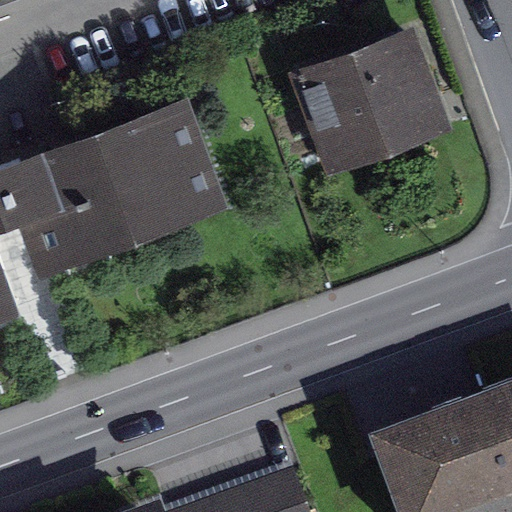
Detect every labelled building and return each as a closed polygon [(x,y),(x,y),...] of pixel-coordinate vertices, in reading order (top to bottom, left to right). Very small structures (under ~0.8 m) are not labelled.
[(415,25),(305,64),(340,163),(449,125),(415,25)] [(183,76),(0,147),(0,315),(40,300),(29,271),(229,194),(183,76)] [(511,380),(367,434),(395,511),(485,511),(511,502),(511,380)] [(308,511),(291,463),(186,500),(190,511),(308,511)] [(190,511),(186,500),(152,511),(190,511)]
